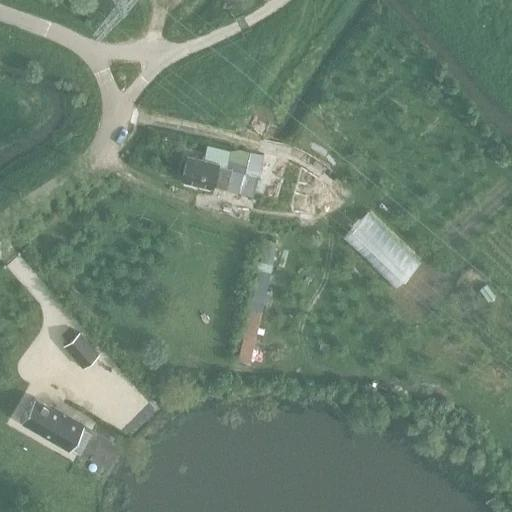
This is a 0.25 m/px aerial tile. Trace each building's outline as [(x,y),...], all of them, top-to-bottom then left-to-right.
[(85,16),(83,21),(82,22),(88,25),(91,19),(85,16)] [(328,119),(345,130),(354,116),(338,105),(328,119)] [(227,159),(225,167),(230,168),(225,188),(252,195),(263,153),(249,150),(248,151),(248,153),(245,163),(227,159)] [(225,188),(230,168),(225,167),(217,165),(218,164),(186,156),(181,178),(212,186),(213,185),(225,188)] [(344,234),(396,285),(422,259),(370,208),(344,234)] [(269,302),(276,239),(262,237),(255,300),(269,302)] [(78,331),(63,344),(82,367),(98,354),(78,331)] [(33,397),(20,421),(69,449),(83,425),(33,397)]
